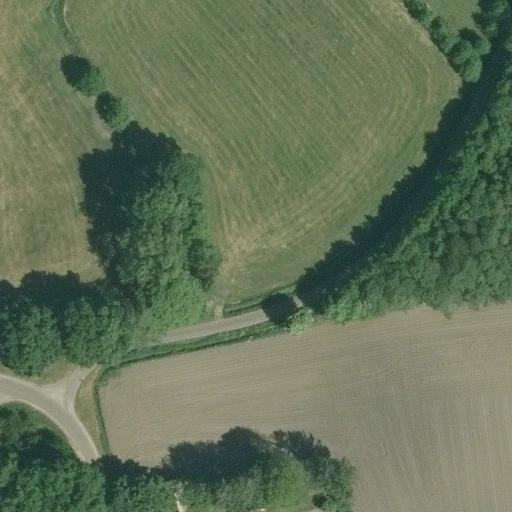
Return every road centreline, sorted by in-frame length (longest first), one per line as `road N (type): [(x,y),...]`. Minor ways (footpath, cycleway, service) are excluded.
road 1 (unclassified): [(51,406),(92,359),(113,348),(264,317),(313,299),(357,270),(417,202),(511,29)]
road 2 (tertiary): [(109,511),(85,446),(51,406)]
